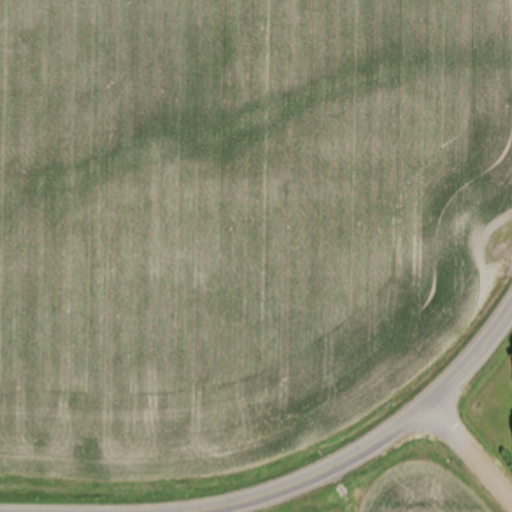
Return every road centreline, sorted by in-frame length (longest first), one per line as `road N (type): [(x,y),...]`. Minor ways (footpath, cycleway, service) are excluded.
road 1 (tertiary): [(181,511),(251,504),(349,460),(431,408)]
road 2 (residential): [(511,503),(431,408)]
